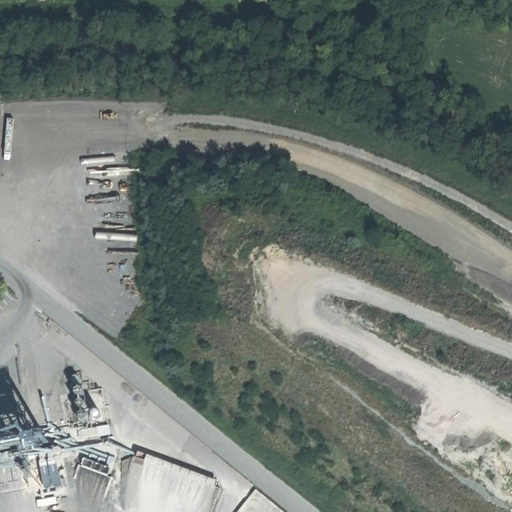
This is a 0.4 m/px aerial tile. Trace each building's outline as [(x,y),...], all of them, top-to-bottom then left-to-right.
[(0,468),(38,461),(43,488),(60,484),(48,424),(0,433),(0,468)] [(83,431),(84,439),(99,437),(98,429),(83,431)] [(55,450),(56,460),(73,458),(71,448),(55,450)] [(31,489),(41,487),(38,470),(28,472),(31,489)] [(43,499),(44,510),(58,508),(57,497),(43,499)]
